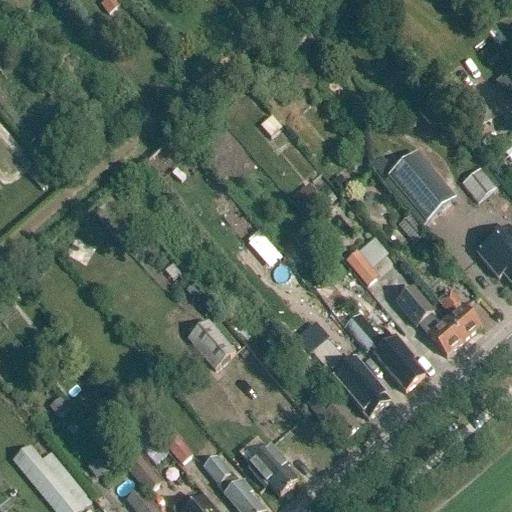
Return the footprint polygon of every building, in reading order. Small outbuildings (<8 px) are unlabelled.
[(452,114),(469,138),(492,121),(474,96),(467,100),(448,74),(426,89),(446,116),(452,114)] [(511,74),(503,81),(511,91),(511,74)] [(391,178),(430,224),(458,201),(419,154),(391,178)] [(464,190),(480,209),(497,194),(481,175),(464,190)] [(291,196),(308,217),(325,203),(311,186),(304,192),(301,187),(291,196)] [(400,230),(415,249),(427,239),(412,220),(400,230)] [(505,276),(511,284),(511,232),(511,233),(511,232),(511,231),(480,256),(481,258),(482,257),(500,280),(505,276)] [(269,271),(289,296),(301,286),(259,237),(246,248),(267,272),(269,271)] [(355,253),(343,263),(365,289),(377,279),(370,270),(355,253)] [(347,330),(357,322),(344,307),(349,303),(349,296),(343,289),(316,287),(313,284),(318,280),(310,271),(301,278),(347,330)] [(419,328),(446,360),(463,345),(445,323),(439,328),(431,318),(433,315),(413,291),(395,306),(416,330),(419,328)] [(445,323),(463,345),(480,331),(461,309),(449,295),(438,304),(450,319),(445,323)] [(347,330),(368,356),(373,352),(378,358),(377,359),(407,395),(425,380),(413,365),(415,362),(397,341),(388,349),(362,317),(357,322),(347,330)] [(187,343),(215,375),(236,356),(208,324),(187,343)] [(353,367),(332,343),(316,357),(373,423),(395,405),(358,362),(353,367)] [(305,355),(288,368),(308,392),(324,378),(305,355)] [(333,408),(330,411),(318,397),(308,406),(339,442),(342,440),(346,445),(361,433),(348,418),(349,417),(340,406),(334,410),(333,408)] [(153,438),(168,425),(161,416),(146,429),(153,438)] [(248,469),(267,453),(257,440),(238,456),(248,469)] [(168,454),(180,469),(190,461),(178,446),(168,454)] [(272,449),(248,469),(267,490),(270,488),(281,501),(299,486),(295,482),(297,480),(298,479),(272,449)] [(12,465),(50,511),(81,511),(88,507),(60,473),(61,472),(50,459),(41,466),(29,451),(12,465)] [(218,490),(236,511),(262,511),(250,498),(253,495),(243,483),(239,486),(232,478),(231,478),(216,460),(204,471),(219,489),(218,490)] [(123,474),(145,501),(160,489),(137,462),(123,474)] [(124,507),(127,511),(150,511),(137,496),(124,507)] [(213,511),(204,501),(197,507),(189,498),(172,511),(213,511)]
